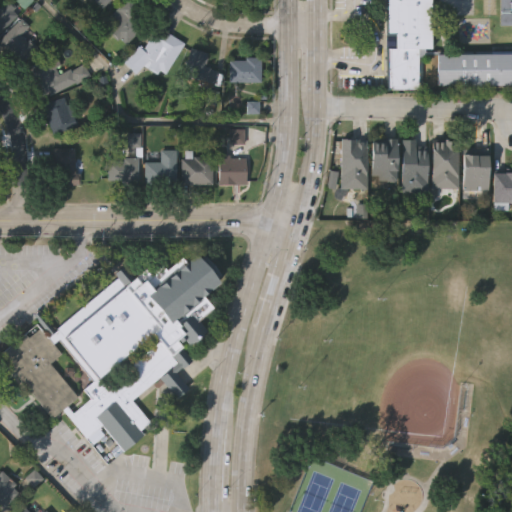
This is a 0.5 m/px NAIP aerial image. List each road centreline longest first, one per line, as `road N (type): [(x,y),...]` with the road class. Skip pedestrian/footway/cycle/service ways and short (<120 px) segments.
road 1 (tertiary): [(0,219),(268,225)]
road 2 (secondary): [(287,0),(287,127),(268,225)]
road 3 (secondary): [(268,225),(228,353),(216,426)]
road 4 (residential): [(316,109),(511,112)]
road 5 (secondary): [(238,511),(258,349)]
road 6 (secondary): [(294,227),(310,168),(316,79)]
road 7 (residential): [(183,0),(216,23),(287,27),(317,15)]
road 8 (secondary): [(258,349),(294,227)]
road 9 (residential): [(21,219),(19,140),(0,100)]
